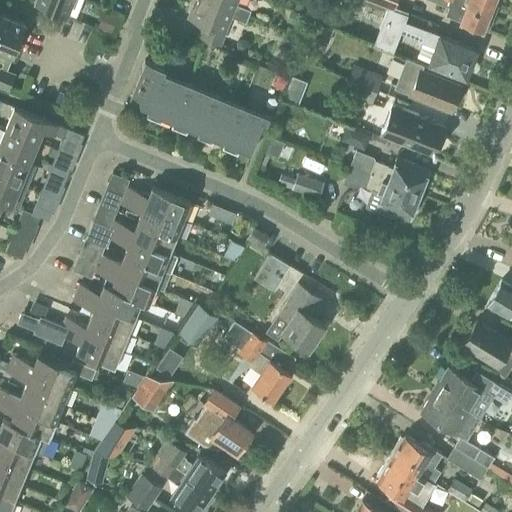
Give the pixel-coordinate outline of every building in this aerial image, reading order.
[(38,0),(70,12),(79,16),(84,3),(85,0),(38,0)] [(247,20),(250,14),(213,0),(196,0),(190,15),(204,21),(200,32),(222,40),(232,15),(247,20)] [(238,2),(238,0),(213,0),(250,14),(252,7),(238,2)] [(451,0),(447,13),(461,19),(483,28),(484,26),(488,28),(492,17),(488,16),(493,2),(489,0),(451,0)] [(388,6),(374,44),(394,51),(401,31),(424,40),(423,40),(437,45),(437,47),(432,60),(466,73),(467,71),(469,68),(472,61),(472,57),(476,47),(442,35),(442,34),(446,24),(426,17),(425,20),(409,14),(408,14),(393,8),(389,6),(388,6)] [(8,14),(0,33),(0,59),(4,61),(2,66),(1,65),(0,67),(0,84),(10,89),(11,86),(17,71),(8,68),(13,55),(15,55),(28,22),(8,14)] [(461,84),(422,69),(424,64),(405,57),(394,84),(452,108),(461,84)] [(165,67),(146,59),(142,68),(144,69),(131,98),(149,106),(148,109),(251,152),(264,119),(161,76),(165,67)] [(383,75),(353,64),(342,92),(372,103),(383,75)] [(392,103),(381,131),(401,139),(434,152),(437,146),(440,147),(445,135),(442,134),(444,127),(419,117),(420,114),(392,103)] [(15,106),(6,127),(38,140),(42,129),(55,135),(60,124),(15,106)] [(0,149),(30,161),(38,140),(6,127),(0,143),(0,149)] [(68,127),(64,136),(81,143),(85,134),(68,127)] [(0,173),(21,182),(30,161),(0,149),(0,173)] [(374,165),(371,173),(389,179),(419,191),(423,181),(426,179),(429,173),(427,170),(428,167),(398,156),(394,166),(376,159),(374,165)] [(53,162),(50,169),(67,176),(71,169),(53,162)] [(67,176),(50,169),(47,178),(64,185),(67,176)] [(361,169),(357,182),(366,185),(373,188),(367,205),(380,210),(393,214),(395,209),(410,215),(411,212),(414,210),(416,204),(415,201),(419,191),(389,179),(371,173),(361,169)] [(285,180),(284,184),(294,187),(293,189),(319,197),(324,180),(299,171),(298,174),(293,172),(291,178),(287,177),(286,181),(285,180)] [(0,198),(12,204),(21,182),(0,173),(0,198)] [(125,193),(184,217),(190,200),(152,185),(149,193),(128,185),(125,193)] [(184,217),(125,193),(121,202),(142,209),(138,218),(177,233),(184,217)] [(12,204),(0,198),(0,207),(3,200),(12,204)] [(24,209),(41,216),(50,219),(53,211),(36,204),(33,211),(24,208),(24,209)] [(214,207),(209,217),(232,226),(236,216),(214,207)] [(38,223),(41,216),(24,209),(21,216),(38,223)] [(170,250),(177,233),(138,218),(135,226),(115,218),(112,226),(170,250)] [(255,225),(248,237),(263,246),(270,235),(255,225)] [(112,226),(108,235),(128,243),(125,251),(164,267),(171,269),(177,253),(170,250),(112,226)] [(227,260),(237,244),(227,238),(218,254),(227,260)] [(10,243),(7,250),(23,257),(27,249),(10,243)] [(101,251),(97,259),(157,284),(164,287),(171,269),(164,267),(125,251),(121,259),(101,251)] [(290,264),(270,251),(255,276),(275,289),(290,264)] [(97,259),(94,268),(114,277),(114,278),(111,284),(150,300),(157,284),(97,259)] [(511,316),(511,284),(502,279),(488,302),(511,316)] [(299,281),(278,312),(266,330),(277,338),(283,329),(308,346),(323,323),(310,315),(322,297),(299,281)] [(150,300),(111,284),(108,292),(81,282),(78,290),(136,314),(142,298),(150,301),(150,300)] [(129,331),(136,314),(78,290),(74,299),(93,307),(90,316),(129,331)] [(45,315),(48,306),(35,300),(30,309),(45,315)] [(200,303),(181,331),(197,343),(217,315),(200,303)] [(62,342),(66,334),(60,332),(63,323),(41,314),(34,331),(62,342)] [(129,331),(90,316),(87,323),(67,315),(63,323),(123,347),(129,331)] [(234,319),(223,335),(239,346),(237,350),(252,360),(249,364),(261,372),(252,383),(272,398),(292,371),(287,368),(296,355),(270,336),(267,340),(234,319)] [(477,319),(463,341),(497,362),(496,364),(508,371),(511,365),(511,338),(511,340),(477,319)] [(116,364),(123,347),(63,323),(60,332),(80,340),(77,349),(116,364)] [(147,343),(159,347),(166,328),(153,324),(147,343)] [(10,361),(70,386),(76,371),(92,378),(97,368),(73,358),(70,366),(37,353),(34,362),(13,353),(10,361)] [(63,402),(70,386),(10,361),(6,370),(26,378),(23,386),(63,402)] [(449,365),(436,388),(470,410),(484,387),(488,389),(493,380),(477,370),(472,379),(449,365)] [(160,398),(173,380),(146,375),(133,395),(146,404),(153,394),(160,398)] [(511,392),(493,380),(486,391),(507,404),(511,396),(511,392)] [(0,386),(0,395),(56,419),(63,402),(23,386),(20,394),(0,386)] [(194,416),(185,430),(203,442),(217,445),(222,439),(238,450),(239,447),(242,449),(249,440),(246,438),(251,430),(231,416),(239,404),(214,387),(203,403),(205,404),(196,418),(194,416)] [(470,410),(436,388),(422,410),(460,433),(453,445),(487,466),(494,455),(466,438),(480,416),(470,410)] [(0,395),(0,406),(12,412),(9,419),(3,416),(49,436),(56,419),(0,395)] [(98,440),(112,407),(96,400),(81,433),(98,440)] [(42,452),(49,436),(3,416),(0,422),(0,434),(33,449),(42,452)] [(117,419),(109,431),(124,442),(135,425),(117,419)] [(407,433),(392,455),(433,480),(434,480),(441,468),(435,464),(443,452),(422,439),(420,441),(407,433)] [(0,454),(26,465),(33,449),(0,434),(0,454)] [(166,439),(157,451),(161,455),(177,465),(185,471),(185,470),(211,488),(225,467),(208,455),(197,452),(191,461),(187,458),(188,457),(183,455),(186,451),(166,439)] [(0,473),(20,482),(26,465),(0,454),(0,473)] [(161,455),(154,466),(170,477),(171,474),(178,480),(170,492),(197,510),(198,508),(202,511),(209,500),(205,497),(211,488),(185,470),(185,471),(177,465),(161,455)] [(383,464),(378,472),(381,473),(379,477),(394,487),(387,498),(408,511),(436,511),(424,504),(437,482),(434,480),(433,480),(392,455),(386,465),(383,464)] [(84,458),(76,476),(84,480),(93,461),(84,458)] [(134,480),(155,495),(162,485),(140,471),(134,480)] [(0,473),(0,493),(13,499),(20,482),(0,473)] [(472,488),(454,477),(447,488),(477,507),(482,499),(473,493),(472,494),(469,492),(472,488)] [(155,495),(134,480),(125,494),(146,508),(155,495)] [(0,511),(7,511),(13,499),(0,493),(0,511)] [(385,511),(364,499),(355,511),(405,511),(399,508),(395,511),(385,511)] [(444,511),(469,511),(452,501),(444,511)] [(145,511),(133,503),(126,511),(160,511),(157,510),(155,511),(145,511)]
